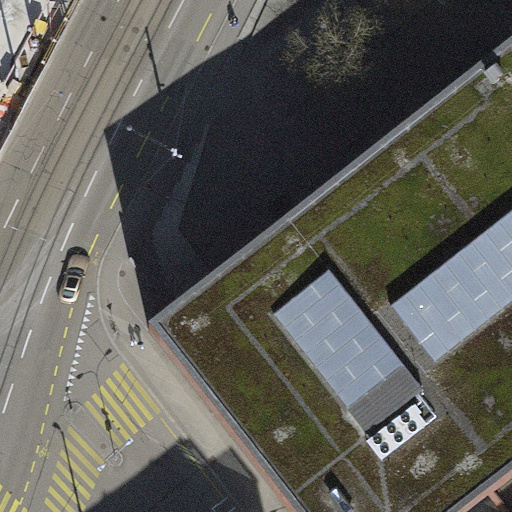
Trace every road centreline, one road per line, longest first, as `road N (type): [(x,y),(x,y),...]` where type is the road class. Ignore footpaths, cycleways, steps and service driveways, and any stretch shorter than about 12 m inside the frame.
road 1 (tertiary): [(0,330),(160,0)]
road 2 (residential): [(0,374),(94,439),(176,511)]
